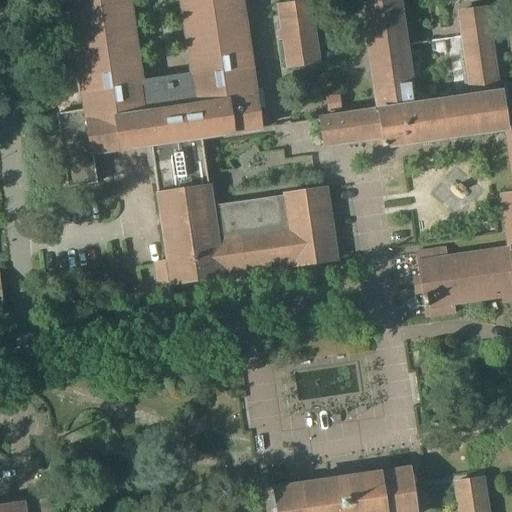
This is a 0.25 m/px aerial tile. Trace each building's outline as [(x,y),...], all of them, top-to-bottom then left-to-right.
[(67,0),(84,111),(56,115),(67,188),(97,184),(92,154),(150,146),(261,129),(256,97),(255,97),(240,0),(67,0)] [(320,119),(323,146),(372,139),(374,148),(499,130),(504,129),(511,128),(511,90),(498,93),(488,9),(458,13),(470,97),(404,106),(401,87),(414,85),(402,0),(358,0),(375,111),(320,119)] [(309,2),(278,7),(287,67),(317,63),(309,2)] [(337,108),(336,97),(324,98),(326,110),(337,108)] [(502,296),(503,300),(511,298),(511,128),(504,129),(511,189),(511,193),(501,196),(510,248),(445,258),(444,251),(417,254),(426,316),(453,312),(451,304),(502,296)] [(150,146),(168,262),(155,264),(158,287),(222,277),(221,274),(293,263),(294,267),(336,260),(325,188),(283,195),(283,196),(211,207),(201,138),(150,146)] [(415,511),(409,470),(273,489),(276,511),(415,511)] [(486,511),(482,479),(455,483),(459,511),(486,511)] [(50,511),(49,501),(40,502),(41,511),(50,511)] [(0,511),(23,511),(22,503),(0,506),(0,511)]
